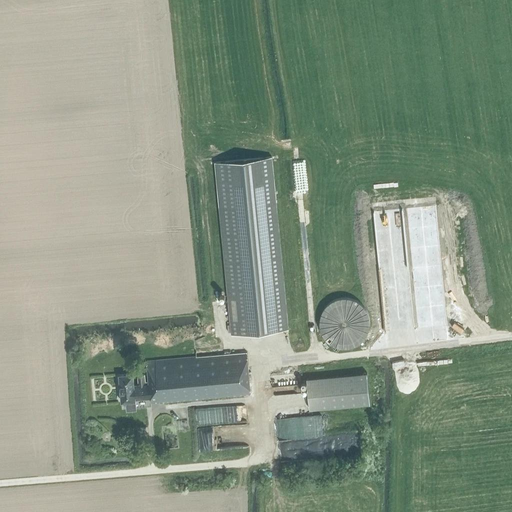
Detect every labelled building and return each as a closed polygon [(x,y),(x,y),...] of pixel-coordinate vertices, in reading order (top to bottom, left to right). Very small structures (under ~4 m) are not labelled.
[(288,328),(276,201),(272,157),(215,162),(231,334),(288,328)] [(387,340),(405,338),(396,265),(379,267),(387,340)] [(320,316),(319,322),(320,329),(322,335),(326,340),(332,344),(338,346),(344,347),(351,346),(357,344),(362,340),(366,335),(368,329),(369,322),(368,316),(366,310),(362,304),(357,300),(351,298),(344,297),(338,298),(332,300),(326,304),(322,310),(320,316)] [(151,403),(250,394),(246,352),(147,361),(149,381),(145,381),(144,374),(138,374),(139,384),(134,385),(133,373),(119,375),(121,401),(126,401),(127,410),(136,409),(135,399),(150,398),(150,400),(151,400),(151,403)] [(366,373),(306,378),(309,410),(369,404),(366,373)] [(247,405),(199,409),(200,427),(249,423),(247,405)]
